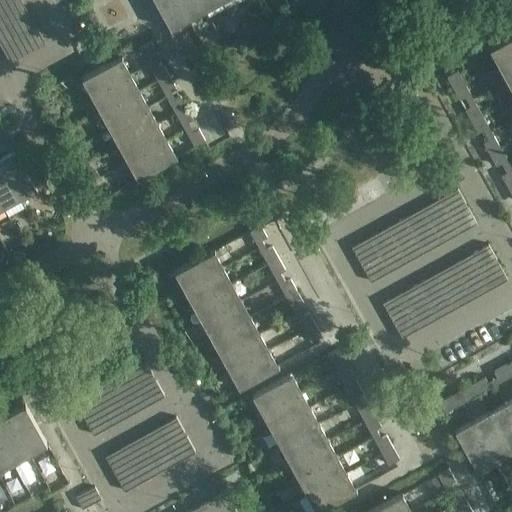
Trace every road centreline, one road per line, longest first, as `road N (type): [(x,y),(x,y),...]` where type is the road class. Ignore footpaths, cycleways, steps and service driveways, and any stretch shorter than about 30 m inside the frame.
road 1 (residential): [(95,240),(268,139),(330,63)]
road 2 (residential): [(89,450),(122,510),(212,459),(180,399)]
road 3 (residential): [(463,168),(334,240),(365,297)]
road 4 (residential): [(365,297),(396,355),(511,293)]
road 5 (residential): [(95,240),(5,78)]
road 6 (residential): [(463,168),(419,99),(330,63)]
road 7 (residential): [(149,342),(58,393),(89,450)]
road 8 (residential): [(365,297),(494,226)]
